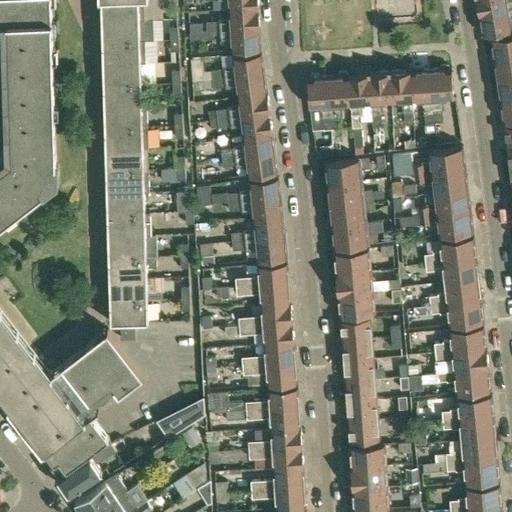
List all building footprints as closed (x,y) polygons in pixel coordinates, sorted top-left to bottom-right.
[(0,394),(3,392),(11,403),(9,404),(8,406),(9,409),(22,426),(42,452),(46,449),(52,457),(54,459),(51,463),(58,473),(59,475),(93,455),(92,453),(90,450),(109,436),(98,422),(92,413),(99,408),(94,402),(115,386),(120,392),(143,374),(131,358),(108,328),(51,371),(42,359),(0,305),(0,226),(42,194),(43,196),(59,184),(58,164),(56,164),(51,6),(56,5),(55,0),(0,0),(0,23),(7,24),(11,161),(0,169),(0,394)] [(101,0),(102,20),(139,19),(144,19),(143,0),(101,0)] [(228,0),(229,9),(259,7),(258,0),(228,0)] [(477,0),(480,14),(511,8),(511,0),(508,1),(507,0),(477,0)] [(230,19),(207,21),(207,30),(260,26),(259,7),(229,9),(230,19)] [(511,8),(480,14),(483,34),(511,29),(511,27),(510,18),(511,17),(511,8)] [(140,39),(139,19),(102,20),(102,40),(140,39)] [(169,26),(170,38),(178,38),(177,26),(169,26)] [(261,47),(260,26),(207,30),(207,31),(190,32),(191,39),(208,38),(208,39),(230,37),(231,49),(261,47)] [(511,34),(491,37),(495,58),(511,55),(511,34)] [(178,38),(170,38),(171,51),(179,50),(178,38)] [(140,39),(102,40),(103,63),(141,62),(145,62),(145,39),(140,39)] [(211,69),(213,78),(265,71),(262,51),(233,55),(234,66),(211,69)] [(511,55),(495,58),(498,79),(511,77),(511,55)] [(141,83),(141,62),(103,63),(104,84),(141,83)] [(439,68),(431,69),(434,123),(442,122),(441,98),(454,98),(452,68),(449,68),(447,65),(441,66),(439,68)] [(413,67),(411,70),(413,100),(424,100),(426,123),(434,123),(431,69),(421,69),(419,67),(413,67)] [(172,70),(172,71),(172,82),(180,81),(180,69),(172,70)] [(411,69),(391,70),(392,101),(404,101),(405,124),(414,124),(413,100),(411,70),(411,69)] [(391,70),(369,72),(371,102),(373,126),(382,126),(381,102),(392,101),(391,70)] [(267,91),(265,71),(213,78),(206,79),(200,80),(200,81),(201,88),(236,84),(238,95),(267,91)] [(340,104),(351,104),(349,74),(347,71),(341,71),(339,74),(329,75),(333,129),(333,141),(342,141),(340,104)] [(350,74),(349,74),(351,104),(353,146),(363,146),(360,103),(371,102),(369,72),(350,73),(350,74)] [(324,129),(333,129),(329,75),(321,75),(319,73),(313,73),(311,76),(308,76),(310,106),(322,105),(324,129)] [(511,77),(498,79),(501,101),(511,99),(511,77)] [(173,94),(181,94),(180,81),(172,82),(173,94)] [(142,104),(141,83),(104,84),(104,105),(142,104)] [(267,91),(238,95),(239,106),(209,110),(210,118),(270,111),(267,91)] [(511,99),(501,101),(504,122),(511,120),(511,99)] [(104,105),(105,127),(147,126),(147,103),(142,104),(104,105)] [(272,130),(270,111),(210,118),(211,127),(241,123),(243,134),(272,130)] [(175,125),(183,125),(182,112),(174,113),(175,125)] [(183,125),(175,125),(176,137),(184,137),(183,125)] [(148,148),(147,126),(105,127),(106,149),(143,148),(148,148)] [(275,150),(272,130),(243,134),(244,145),(221,148),(222,157),(275,150)] [(404,140),(405,147),(415,146),(414,139),(404,140)] [(419,163),(413,164),(414,173),(465,167),(463,146),(429,150),(430,160),(419,161),(419,163)] [(144,168),(143,148),(106,149),(106,169),(144,168)] [(277,170),(275,150),(222,157),(223,166),(247,163),(248,174),(277,170)] [(405,152),(392,154),(395,175),(395,176),(408,174),(406,162),(405,152)] [(384,154),(376,155),(377,167),(386,166),(384,154)] [(176,155),(177,167),(185,167),(184,155),(176,155)] [(325,161),(327,183),(362,179),(361,168),(369,167),(368,157),(325,161)] [(178,179),(186,179),(185,167),(177,167),(178,179)] [(465,167),(414,173),(415,182),(423,181),(423,182),(432,181),(434,192),(468,188),(465,167)] [(149,168),(144,168),(106,169),(107,192),(144,191),(149,191),(149,168)] [(280,197),(278,175),(249,178),(251,191),(227,193),(229,203),(280,197)] [(363,190),(362,179),(327,183),(329,204),(373,200),(372,189),(363,190)] [(403,180),(392,181),(392,187),(393,197),(401,197),(404,196),(404,192),(403,184),(403,180)] [(199,204),(212,202),(210,183),(196,185),(199,204)] [(416,183),(403,184),(404,192),(417,191),(416,183)] [(424,205),(418,205),(419,216),(470,210),(468,188),(434,192),(435,201),(424,203),(424,205)] [(178,211),(185,211),(193,211),(193,190),(177,191),(178,211)] [(144,191),(107,192),(107,213),(145,212),(144,191)] [(283,215),(280,197),(229,203),(230,212),(253,210),(254,219),(283,215)] [(401,197),(393,197),(394,209),(403,209),(401,197)] [(374,208),(373,200),(329,204),(332,226),(366,222),(365,209),(374,208)] [(470,210),(419,216),(420,224),(426,223),(426,225),(437,224),(439,235),(473,231),(470,210)] [(150,211),(145,212),(107,213),(108,236),(146,235),(151,234),(150,211)] [(194,223),(193,211),(185,211),(186,223),(194,223)] [(283,215),(254,219),(255,228),(231,230),(232,240),(285,234),(283,215)] [(385,221),(366,222),(332,226),(334,247),(377,243),(376,230),(386,229),(385,221)] [(391,230),(381,231),(381,241),(392,240),(391,230)] [(287,256),(285,234),(232,240),(233,250),(257,248),(258,260),(287,256)] [(108,236),(109,257),(146,256),(146,235),(108,236)] [(475,256),(473,235),(439,239),(441,250),(432,251),(432,252),(424,253),(426,262),(475,256)] [(180,243),(180,255),(188,255),(188,242),(180,243)] [(380,245),(381,255),(393,254),(393,244),(380,245)] [(336,272),(371,269),(369,248),(335,251),(337,271),(336,272)] [(202,263),(214,262),(214,254),(202,255),(202,263)] [(181,267),(189,267),(188,255),(180,255),(181,267)] [(156,256),(146,256),(109,257),(109,279),(147,278),(147,266),(156,265),(156,256)] [(478,277),(475,256),(426,262),(426,270),(435,269),(435,267),(442,266),(444,281),(478,277)] [(236,277),(236,286),(289,282),(288,261),(258,263),(259,275),(236,277)] [(372,290),(371,269),(336,272),(338,293),(339,293),(372,290)] [(203,277),(204,288),(213,288),(212,276),(203,277)] [(480,298),(478,277),(444,281),(445,292),(438,293),(438,294),(429,295),(430,304),(480,298)] [(147,278),(109,279),(110,300),(148,299),(147,278)] [(400,278),(387,278),(388,288),(401,287),(400,278)] [(291,302),(289,282),(236,286),(237,294),(261,293),(261,304),(291,302)] [(181,285),(182,298),(190,298),(189,285),(181,285)] [(229,294),(229,286),(217,287),(217,295),(229,294)] [(392,302),(401,301),(401,288),(392,289),(392,302)] [(374,311),(372,290),(339,293),(341,314),(374,311)] [(190,298),(182,298),(182,310),(190,310),(190,298)] [(431,313),(448,311),(449,323),(483,319),(480,298),(430,304),(431,313)] [(148,321),(148,299),(110,300),(111,322),(148,321)] [(239,317),(240,325),(293,321),(291,302),(261,304),(262,315),(239,317)] [(212,326),(210,314),(201,315),(203,327),(212,326)] [(343,339),(371,337),(370,316),(342,318),(343,339)] [(293,321),(240,325),(225,326),(226,335),(264,332),(264,343),(294,341),(293,321)] [(391,336),(401,335),(400,324),(390,324),(391,336)] [(443,344),(434,345),(435,352),(485,345),(482,324),(449,328),(451,340),(443,341),(443,344)] [(121,338),(135,337),(135,327),(121,328),(121,338)] [(401,335),(391,336),(392,348),(402,347),(401,335)] [(373,357),(371,337),(343,339),(345,359),(373,357)] [(243,365),(296,361),(294,341),(264,343),(265,354),(242,356),(243,365)] [(485,345),(435,352),(436,359),(445,358),(445,360),(453,359),(454,370),(454,371),(488,367),(486,345),(485,345)] [(206,356),(207,367),(216,367),(215,356),(206,356)] [(374,378),(373,357),(345,359),(346,380),(374,378)] [(297,382),(296,361),(243,365),(244,374),(267,372),(268,384),(297,382)] [(399,376),(408,375),(407,362),(398,363),(399,376)] [(217,378),(216,367),(207,367),(208,379),(217,378)] [(454,370),(437,372),(438,380),(447,379),(448,382),(455,381),(457,393),(490,389),(487,368),(488,367),(454,371),(454,370)] [(422,382),(421,373),(409,375),(411,390),(423,388),(422,382)] [(408,376),(400,376),(401,389),(409,388),(408,376)] [(346,380),(348,400),(376,398),(374,378),(346,380)] [(299,406),(298,386),(268,388),(269,399),(229,402),(229,410),(299,406)] [(451,409),(442,410),(443,420),(493,415),(491,394),(457,397),(458,407),(450,407),(451,409)] [(406,395),(398,396),(399,408),(407,407),(406,395)] [(168,435),(205,412),(203,396),(159,420),(168,435)] [(377,419),(376,398),(348,400),(349,421),(377,419)] [(301,426),(299,406),(229,410),(230,419),(270,416),(271,428),(301,426)] [(493,415),(443,420),(444,427),(452,427),(452,428),(460,427),(461,439),(495,437),(493,415)] [(377,419),(349,421),(351,441),(379,439),(377,419)] [(399,424),(400,436),(410,435),(409,423),(399,424)] [(202,439),(192,425),(181,432),(190,446),(202,439)] [(302,446),(301,426),(271,428),(272,439),(249,441),(249,449),(302,446)] [(206,430),(208,452),(218,451),(215,430),(206,430)] [(425,430),(414,431),(415,442),(426,442),(425,430)] [(454,451),(446,452),(446,462),(463,461),(497,458),(495,437),(461,439),(462,449),(454,450),(454,451)] [(398,442),(399,452),(411,451),(410,441),(398,442)] [(93,455),(59,475),(70,492),(104,472),(98,462),(117,451),(113,443),(92,453),(93,455)] [(352,466),(386,464),(385,443),(351,445),(352,466)] [(273,467),(303,465),(302,446),(249,449),(250,457),(273,456),(273,467)] [(218,451),(208,452),(210,462),(219,461),(218,451)] [(463,461),(446,462),(447,472),(455,472),(456,473),(464,472),(464,482),(499,479),(497,458),(463,461)] [(186,473),(194,485),(206,478),(204,461),(186,473)] [(437,463),(422,464),(423,474),(447,472),(446,462),(437,463)] [(387,486),(386,464),(352,466),(352,467),(353,488),(387,486)] [(305,485),(303,465),(273,467),(274,478),(251,480),(252,489),(305,485)] [(404,468),(406,482),(417,481),(416,467),(404,468)] [(119,473),(77,500),(84,511),(93,511),(129,489),(119,473)] [(196,488),(194,485),(186,473),(173,481),(183,496),(192,490),(192,491),(196,488)] [(208,504),(211,502),(210,479),(197,487),(208,504)] [(215,480),(215,491),(228,491),(228,480),(215,480)] [(458,499),(450,499),(451,508),(501,504),(499,483),(465,486),(466,497),(458,497),(458,499)] [(306,505),(305,485),(252,489),(252,498),(275,496),(276,507),(306,505)] [(388,507),(387,486),(353,488),(354,488),(355,509),(388,507)] [(93,511),(128,511),(139,505),(129,489),(93,511)] [(228,491),(215,491),(216,500),(228,499),(228,491)] [(410,505),(420,505),(420,493),(409,493),(410,505)] [(148,500),(139,505),(128,511),(148,511),(153,509),(148,500)]
